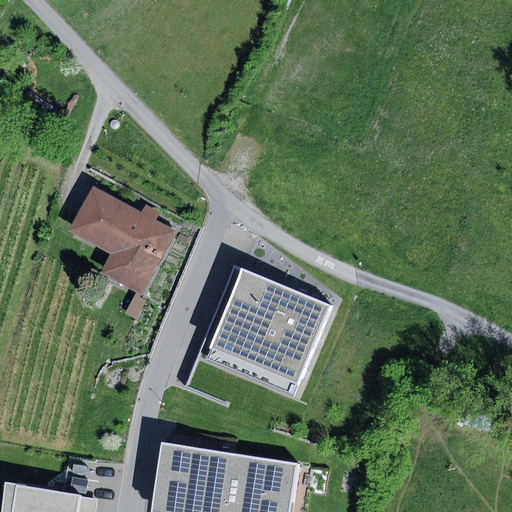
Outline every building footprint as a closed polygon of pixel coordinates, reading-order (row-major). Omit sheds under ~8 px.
[(176,230),(94,187),(71,232),(111,254),(100,274),(141,295),(176,230)] [(330,307),(238,270),(203,356),(295,393),(330,307)] [(135,295),(125,314),(138,321),(147,302),(135,295)] [(231,455),(164,445),(153,511),(290,511),(297,465),(231,455)] [(96,511),(98,500),(8,485),(3,511),(96,511)]
